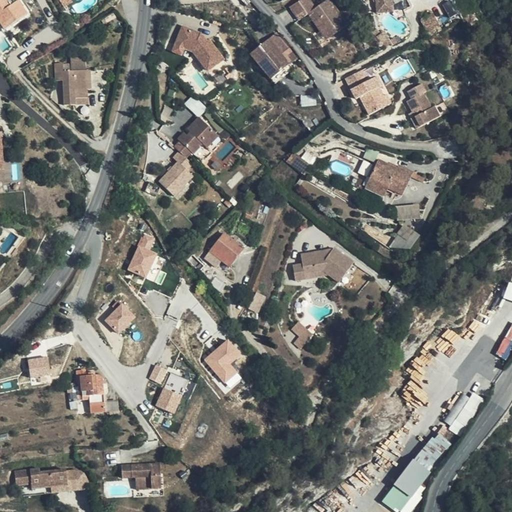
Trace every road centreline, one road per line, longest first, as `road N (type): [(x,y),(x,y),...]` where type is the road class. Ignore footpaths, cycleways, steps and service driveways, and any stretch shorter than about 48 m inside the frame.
road 1 (track): [(232,511),(290,461),(313,396),(415,288),(511,216)]
road 2 (residential): [(465,141),(433,149),(355,133),(255,0)]
road 3 (residential): [(86,232),(96,249),(79,319),(86,341),(152,432),(142,449),(122,453)]
road 4 (unclassified): [(86,232),(115,151),(146,0)]
road 5 (tertiary): [(511,386),(444,479),(435,511)]
road 6 (unclassified): [(0,346),(86,232)]
road 7 (unknown): [(20,73),(94,144),(115,151)]
